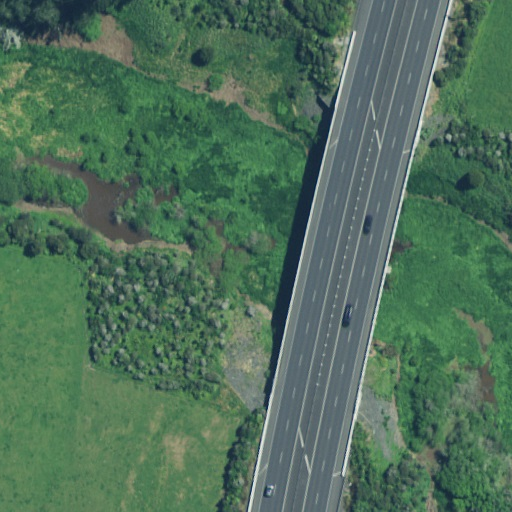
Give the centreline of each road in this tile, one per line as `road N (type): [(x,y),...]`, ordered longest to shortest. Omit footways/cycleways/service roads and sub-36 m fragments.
road 1 (motorway): [(269,511),(385,0)]
road 2 (motorway): [(431,0),(336,395),(316,511)]
